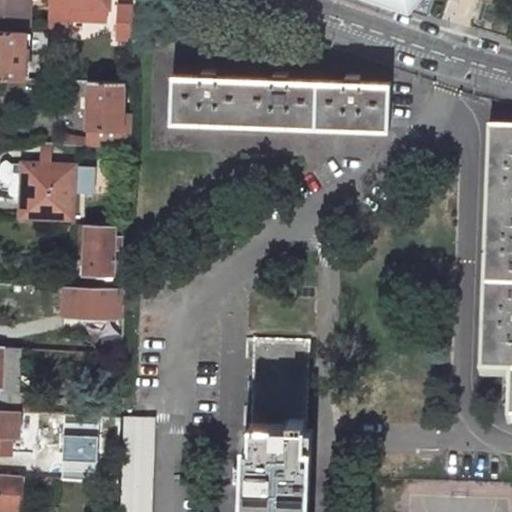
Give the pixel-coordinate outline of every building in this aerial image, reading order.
[(0,0),(0,28),(27,30),(29,30),(30,7),(30,0),(0,0)] [(50,0),(30,0),(30,7),(50,8),(50,0)] [(66,17),(107,18),(107,0),(50,0),(50,8),(50,17),(49,31),(49,41),(69,40),(70,22),(65,21),(66,17)] [(434,0),(398,0),(427,10),(430,11),(431,9),(434,0)] [(134,42),(135,6),(117,6),(116,42),(134,42)] [(27,30),(0,28),(0,77),(25,78),(27,30)] [(202,74),(172,73),(170,121),(390,129),(391,82),(349,80),(349,73),(335,72),(335,79),(277,77),(278,70),(273,70),(273,77),(216,75),(217,68),(202,67),(202,74)] [(123,82),(91,81),(89,146),(130,148),(132,113),(122,113),(123,82)] [(511,133),(491,133),(482,375),(511,376),(511,375),(511,133)] [(76,165),(25,163),(22,215),(73,218),(75,191),(76,165)] [(76,165),(75,191),(97,192),(98,166),(76,165)] [(87,223),(85,272),(114,273),(115,249),(122,249),(122,237),(115,236),(116,224),(87,223)] [(48,284),(65,285),(65,275),(49,274),(48,284)] [(116,287),(66,285),(65,313),(115,315),(116,298),(125,299),(125,286),(116,287)] [(310,339),(255,337),(252,422),(290,423),(290,418),(307,419),(310,339)] [(3,346),(0,346),(0,385),(1,386),(1,392),(0,391),(0,409),(21,410),(21,393),(19,393),(21,347),(3,346)] [(0,409),(0,451),(19,453),(21,410),(0,409)] [(136,415),(127,414),(123,511),(150,511),(154,416),(136,415)] [(310,511),(314,427),(307,427),(307,419),(290,418),(290,423),(252,422),(251,443),(245,443),(244,467),(233,467),(232,483),(243,484),(242,511),(310,511)] [(119,463),(88,460),(87,480),(118,482),(119,463)] [(19,511),(22,475),(0,474),(0,511),(16,511),(19,511)]
